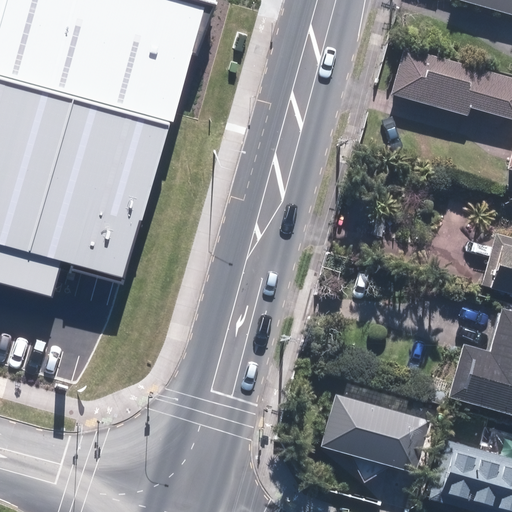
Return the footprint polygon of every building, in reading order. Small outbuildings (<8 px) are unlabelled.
[(7,0),(0,29),(0,83),(73,104),(167,131),(203,4),(188,0),(7,0)] [(511,0),(463,0),(511,14),(511,0)] [(511,77),(407,49),(395,93),(470,114),(472,106),(511,117),(511,77)] [(27,256),(73,104),(0,83),(0,247),(11,251),(27,256)] [(73,104),(27,256),(45,261),(120,283),(167,131),(73,104)] [(511,237),(499,234),(484,285),(511,292),(511,237)] [(468,343),(453,395),(511,412),(511,309),(506,307),(493,350),(468,343)] [(339,395),(325,444),(417,470),(431,421),(339,395)] [(511,511),(511,458),(449,440),(433,498),(483,511),(511,511)]
